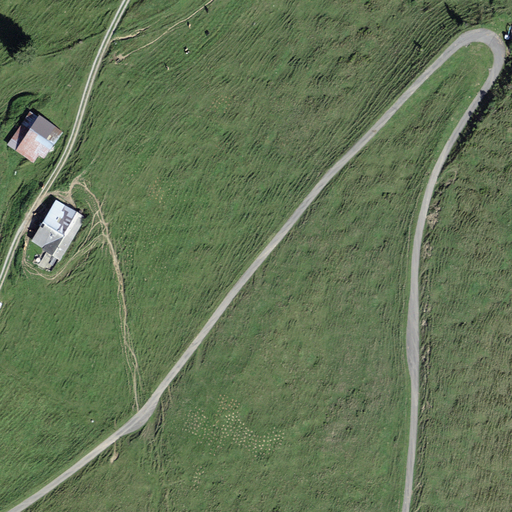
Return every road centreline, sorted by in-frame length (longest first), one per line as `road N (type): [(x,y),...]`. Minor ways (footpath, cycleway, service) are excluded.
road 1 (unclassified): [(408,511),(416,257),(430,190),(501,60),(498,46),(471,36),(326,179),(153,401),(15,511)]
road 2 (track): [(126,0),(71,142),(0,282)]
